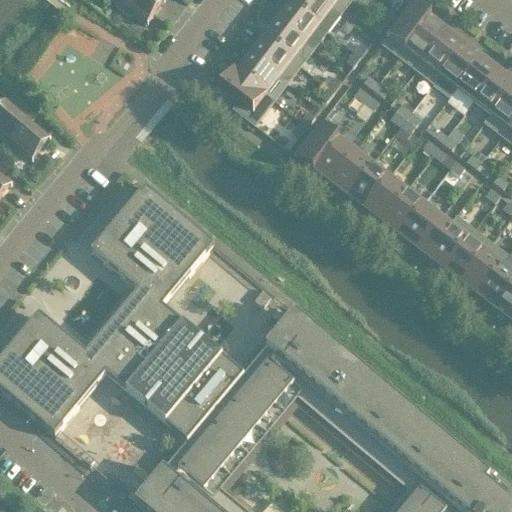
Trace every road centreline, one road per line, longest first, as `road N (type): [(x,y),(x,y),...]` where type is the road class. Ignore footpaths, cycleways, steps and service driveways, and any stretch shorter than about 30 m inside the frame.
road 1 (residential): [(138,107),(0,270)]
road 2 (residential): [(138,107),(222,0)]
road 3 (residential): [(0,431),(95,511)]
